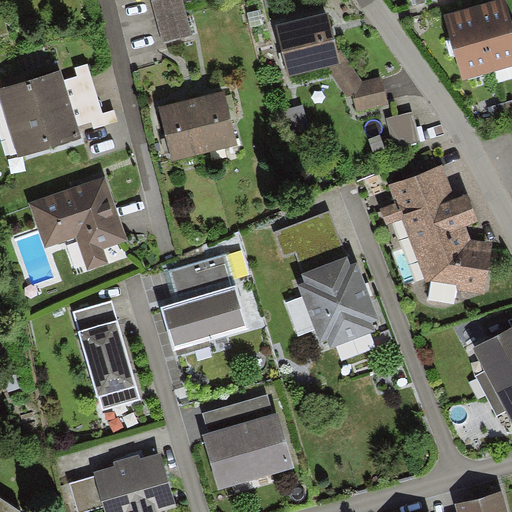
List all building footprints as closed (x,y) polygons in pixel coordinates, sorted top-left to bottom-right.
[(182,0),(153,0),(164,39),(191,32),(182,0)] [(511,20),(506,0),(500,0),(476,7),(494,71),(511,65),(511,20)] [(328,6),(277,18),(288,69),(324,62),(345,93),(353,91),(358,109),(389,100),(380,72),(362,78),(347,56),(345,48),(339,50),(328,6)] [(463,80),(494,71),(476,7),(445,15),(463,80)] [(0,81),(0,89),(8,116),(70,98),(59,64),(0,81)] [(225,84),(191,92),(205,146),(238,138),(225,84)] [(173,154),(205,146),(191,92),(159,100),(173,154)] [(81,133),(70,98),(8,116),(19,151),(81,133)] [(412,109),(386,115),(394,145),(420,138),(412,109)] [(443,161),(389,182),(395,198),(380,204),(386,220),(402,214),(428,278),(430,275),(458,280),(457,286),(486,291),(491,260),(488,259),(491,238),(470,235),(464,219),(477,214),(467,187),(455,192),(443,161)] [(107,177),(33,204),(48,246),(79,234),(90,266),(107,260),(102,245),(129,235),(107,177)] [(306,275),(299,278),(320,333),(328,330),(331,337),(373,321),(370,313),(377,310),(358,257),(348,261),(328,208),(274,228),(284,254),(297,249),(306,275)] [(173,266),(181,295),(233,281),(224,250),(173,266)] [(235,280),(233,281),(181,295),(165,300),(176,340),(247,319),(235,280)] [(111,298),(75,308),(104,405),(140,394),(111,298)] [(511,320),(472,341),(496,385),(511,376),(511,320)] [(511,376),(496,385),(511,416),(511,376)] [(210,426),(202,429),(220,484),(297,460),(279,404),(273,405),(269,391),(205,411),(210,426)] [(95,468),(96,473),(71,479),(79,508),(105,501),(108,511),(132,511),(175,501),(161,449),(95,468)] [(456,511),(509,511),(503,490),(455,504),(456,511)] [(24,511),(27,508),(0,491),(0,511),(24,511)]
